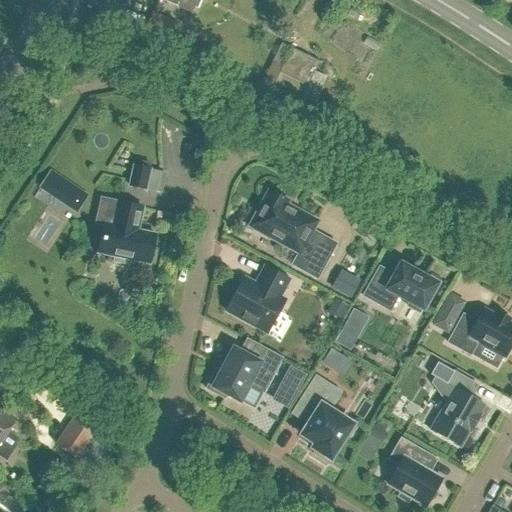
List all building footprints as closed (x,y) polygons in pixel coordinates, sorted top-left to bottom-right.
[(169,0),(192,10),(195,5),(198,6),(200,0),(169,0)] [(181,43),(187,30),(152,14),(146,28),(181,43)] [(271,93),(296,106),(300,99),(313,105),(326,78),(314,72),(319,63),(312,59),(292,50),(271,93)] [(247,115),(257,119),(264,103),(254,99),(247,115)] [(134,163),(129,185),(145,188),(150,166),(134,163)] [(51,173),(41,188),(50,194),(60,178),(51,173)] [(317,280),(336,245),(311,231),(316,223),(285,206),(287,202),(269,192),(250,227),(298,254),(291,266),(317,280)] [(102,200),(96,225),(103,227),(97,254),(114,258),(113,263),(128,266),(130,261),(148,265),(155,236),(137,232),(142,209),(116,203),(102,200)] [(56,275),(54,291),(81,294),(83,277),(75,275),(77,262),(69,261),(67,277),(56,275)] [(437,285),(399,264),(393,276),(379,269),(363,297),(389,311),(397,297),(409,304),(407,307),(418,313),(420,310),(422,311),(437,285)] [(279,298),(288,281),(264,268),(255,284),(244,279),(226,312),(266,334),(284,301),(279,298)] [(341,270),(331,287),(349,296),(358,279),(341,270)] [(295,294),(317,308),(322,299),(300,286),(295,294)] [(333,299),(326,312),(338,319),(346,306),(333,299)] [(462,315),(447,343),(470,356),(470,355),(496,369),(503,357),(504,358),(511,345),(511,326),(507,324),(509,320),(497,314),(495,317),(483,310),(476,323),(462,315)] [(312,323),(305,335),(322,345),(329,334),(312,323)] [(215,372),(205,390),(224,400),(226,395),(254,410),(281,359),(253,344),(246,357),(233,349),(219,374),(215,372)] [(436,364),(429,375),(445,385),(452,374),(436,364)] [(289,365),(270,399),(287,407),(305,374),(289,365)] [(470,433),(480,415),(478,414),(483,406),(470,398),(477,387),(453,372),(452,374),(445,385),(454,390),(430,432),(458,448),(468,431),(470,433)] [(0,373),(0,387),(13,396),(20,386),(0,373)] [(347,440),(355,429),(351,427),(352,426),(329,411),(340,393),(315,378),(296,408),(312,418),(300,436),(314,445),(311,449),(315,451),(313,455),(324,462),(326,459),(330,461),(344,438),(347,440)] [(80,461),(107,422),(82,406),(56,445),(80,461)] [(0,442),(15,420),(0,410),(0,442)] [(373,425),(366,438),(379,445),(386,433),(383,431),(384,428),(376,423),(374,426),(373,425)] [(424,507),(440,480),(414,464),(421,452),(400,440),(388,461),(399,467),(388,486),(400,493),(397,498),(407,504),(410,499),(424,507)] [(51,463),(49,443),(24,444),(25,465),(51,463)] [(65,485),(42,506),(48,511),(62,511),(78,498),(65,485)]
